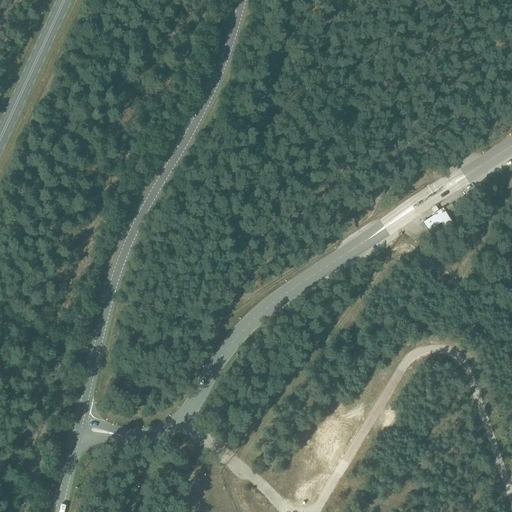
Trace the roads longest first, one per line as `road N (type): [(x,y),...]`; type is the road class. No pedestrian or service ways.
road 1 (unclassified): [(57,511),(106,292),(143,203),(219,67),(238,0)]
road 2 (primary): [(63,0),(0,138)]
